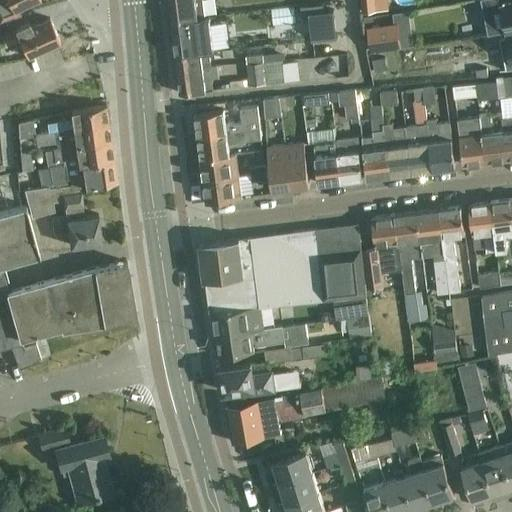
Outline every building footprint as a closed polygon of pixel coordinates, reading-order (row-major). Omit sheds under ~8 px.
[(0,0),(0,22),(19,15),(17,9),(35,0),(0,0)] [(168,0),(171,20),(204,15),(202,0),(168,0)] [(511,0),(492,0),(494,5),(491,6),(496,31),(496,32),(511,28),(511,0)] [(323,3),(302,4),(303,16),(311,15),(313,39),(339,37),(336,9),(324,10),(323,3)] [(204,15),(171,20),(175,55),(201,52),(209,51),(213,51),(209,15),(205,16),(204,15)] [(29,23),(15,29),(15,30),(0,37),(4,46),(19,39),(26,57),(60,42),(49,18),(30,27),(29,23)] [(395,23),(368,27),(372,50),(398,46),(401,46),(397,23),(395,23)] [(511,34),(500,37),(506,68),(500,69),(500,70),(511,69),(511,34)] [(201,52),(175,55),(177,70),(211,65),(209,51),(201,52)] [(265,83),(263,61),(248,62),(250,85),(265,83)] [(211,65),(177,70),(180,93),(206,90),(205,79),(219,77),(217,65),(211,65)] [(478,97),(478,98),(499,96),(498,83),(477,85),(478,97)] [(454,99),(478,97),(477,85),(453,87),(454,99)] [(424,100),(425,103),(435,102),(433,86),(423,87),(424,100)] [(356,89),(340,91),(340,98),(341,104),(345,104),(347,118),(352,117),(353,122),(360,121),(359,114),(356,89)] [(331,102),(329,91),(305,94),(307,105),(331,102)] [(381,93),(382,105),(398,103),(397,91),(381,93)] [(289,110),(287,95),(279,96),(281,111),(289,110)] [(281,111),(279,96),(265,98),(266,113),(281,111)] [(417,121),(427,119),(425,103),(424,100),(414,101),(417,121)] [(47,123),(49,131),(108,120),(106,104),(86,107),(71,110),(72,119),(47,123)] [(224,110),(215,111),(195,113),(198,136),(260,127),(257,105),(240,107),(242,121),(225,123),(224,110)] [(479,113),(480,116),(481,125),(478,125),(478,129),(483,129),(484,134),(482,134),(485,162),(507,159),(504,131),(493,132),(490,111),(479,113)] [(481,125),(480,116),(457,119),(463,165),(485,162),(482,134),(484,134),(483,129),(478,129),(478,125),(481,125)] [(511,116),(502,118),(504,131),(507,159),(511,158),(511,116)] [(390,174),(382,117),(371,118),(373,135),(362,136),(367,177),(390,174)] [(383,117),(382,117),(390,174),(412,171),(407,143),(405,127),(393,129),(392,122),(384,123),(383,117)] [(328,133),(351,129),(349,118),(326,122),(328,133)] [(436,118),(427,119),(427,123),(434,168),(455,166),(450,121),(437,123),(436,118)] [(33,119),(18,122),(19,137),(35,134),(33,119)] [(49,131),(44,132),(46,143),(57,142),(57,148),(111,140),(108,120),(49,131)] [(419,142),(407,143),(412,171),(434,168),(427,123),(417,124),(419,142)] [(198,136),(201,158),(230,155),(228,142),(261,138),(260,127),(198,136)] [(336,141),(334,142),(335,147),(339,146),(340,152),(337,152),(341,180),(363,178),(358,136),(336,139),(336,141)] [(111,140),(57,148),(53,149),(56,161),(64,160),(64,163),(74,160),(75,163),(84,160),(84,162),(113,156),(111,140)] [(335,147),(334,142),(334,140),(314,142),(319,183),(341,180),(337,152),(340,152),(339,146),(335,147)] [(304,141),(285,143),(291,187),(310,184),(304,141)] [(291,187),(285,143),(267,146),(272,189),(291,187)] [(22,171),(26,170),(33,170),(31,153),(20,155),(22,171)] [(201,158),(204,180),(238,176),(236,154),(230,155),(201,158)] [(64,163),(50,166),(53,183),(70,179),(71,186),(79,185),(85,184),(85,187),(117,183),(113,156),(84,162),(84,160),(75,163),(74,160),(64,163)] [(266,172),(266,165),(252,167),(252,174),(266,172)] [(26,170),(22,171),(17,171),(19,191),(24,190),(29,189),(26,170)] [(267,179),(266,172),(252,174),(253,180),(267,179)] [(238,176),(204,180),(206,202),(241,197),(238,176)] [(80,192),(79,185),(71,186),(70,186),(49,188),(49,186),(29,189),(24,190),(31,216),(54,210),(52,201),(63,200),(64,208),(65,208),(65,215),(51,217),(53,232),(67,230),(70,246),(101,241),(98,214),(83,216),(81,191),(80,192)] [(511,236),(511,206),(511,199),(490,202),(494,230),(492,230),(492,235),(497,234),(498,239),(495,239),(496,249),(506,248),(505,238),(511,236)] [(486,251),(496,249),(495,239),(498,239),(497,234),(492,235),(492,230),(494,230),(490,202),(469,204),(472,232),(484,231),(486,251)] [(461,205),(439,208),(450,291),(462,289),(454,235),(465,233),(461,205)] [(439,208),(417,211),(423,256),(434,255),(439,292),(450,291),(439,208)] [(423,256),(417,211),(395,214),(402,269),(405,293),(417,291),(412,258),(423,256)] [(402,269),(395,214),(372,217),(376,248),(363,250),(367,286),(383,284),(381,272),(402,269)] [(358,223),(316,228),(323,301),(334,300),(365,297),(358,223)] [(316,228),(280,233),(200,243),(209,313),(212,312),(247,307),(259,307),(259,308),(262,308),(323,301),(316,228)] [(0,318),(13,315),(0,266),(0,318)] [(511,270),(499,273),(500,284),(511,282),(511,270)] [(500,284),(499,273),(478,275),(479,287),(500,284)] [(419,310),(433,310),(432,283),(418,283),(419,310)] [(486,334),(488,354),(511,350),(511,290),(481,296),(486,334)] [(334,300),(336,318),(347,317),(366,314),(367,314),(365,297),(334,300)] [(265,329),(265,328),(262,308),(259,308),(259,307),(247,307),(212,312),(215,336),(265,329)] [(347,317),(350,335),(368,333),(366,314),(347,317)] [(285,341),(285,340),(282,325),(265,328),(265,329),(215,336),(218,356),(254,351),(253,346),(285,341)] [(34,340),(36,353),(56,350),(53,336),(34,340)] [(435,340),(437,362),(459,358),(456,337),(435,340)] [(266,362),(292,359),(290,345),(264,349),(266,362)] [(260,362),(220,368),(223,383),(224,391),(251,388),(251,392),(301,385),(301,381),(299,381),(298,373),(294,371),(276,373),(273,373),(272,370),(261,371),(260,362)] [(305,414),(385,398),(381,377),(322,389),(321,387),(280,395),(283,407),(303,403),(305,414)] [(226,406),(233,442),(234,442),(281,434),(274,398),(247,402),(246,397),(230,400),(231,405),(226,406)] [(468,413),(475,431),(489,426),(484,409),(468,413)] [(427,423),(410,426),(414,441),(430,437),(427,423)] [(440,427),(448,454),(460,450),(451,423),(440,427)] [(414,441),(410,426),(392,430),(394,437),(392,438),(395,450),(396,450),(395,445),(414,441)] [(38,433),(42,448),(68,441),(64,427),(38,433)] [(68,465),(78,501),(111,493),(101,456),(108,455),(103,437),(55,450),(60,467),(68,465)] [(395,450),(392,438),(371,443),(373,451),(378,464),(380,464),(377,455),(395,450)] [(511,446),(511,450),(502,454),(501,454),(511,488),(511,441),(511,442),(511,446)] [(373,451),(371,443),(352,448),(359,470),(378,464),(373,451)] [(335,448),(339,463),(349,460),(345,445),(335,448)] [(479,452),(492,494),(494,500),(511,494),(511,488),(501,454),(502,454),(500,446),(479,452)] [(273,483),(273,484),(313,471),(307,451),(266,463),(268,471),(276,469),(279,481),(273,483)] [(492,494),(479,452),(467,456),(470,464),(462,466),(475,507),(482,504),(480,498),(492,494)] [(412,472),(405,474),(403,475),(415,511),(423,511),(421,506),(433,502),(423,468),(425,468),(421,454),(408,458),(412,472)] [(344,477),(346,483),(356,480),(349,460),(339,463),(344,477)] [(443,462),(425,468),(423,468),(433,502),(436,509),(440,507),(442,504),(456,499),(443,462)] [(396,477),(383,481),(393,511),(402,511),(414,508),(415,511),(403,475),(405,474),(404,468),(395,471),(396,477)] [(279,503),(279,504),(319,491),(313,471),(273,484),(275,491),(282,488),(285,501),(279,503)] [(348,488),(353,502),(362,499),(356,480),(346,483),(348,488)] [(393,511),(383,481),(364,487),(371,511),(393,511)] [(320,511),(325,511),(319,491),(279,504),(281,510),(288,508),(289,511),(320,511)] [(365,511),(362,499),(353,502),(346,504),(348,511),(365,511)]
